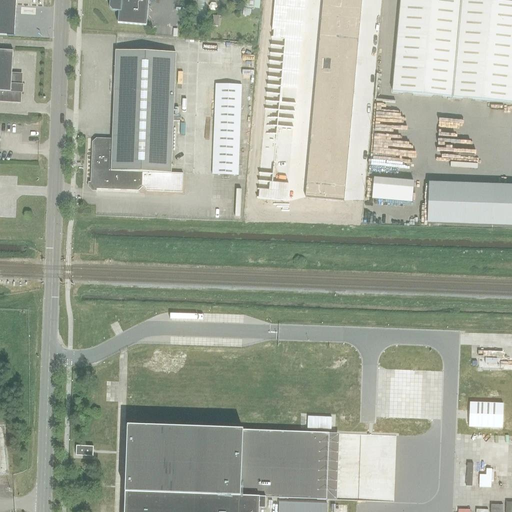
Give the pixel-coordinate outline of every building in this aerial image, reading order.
[(119,12),(118,24),(146,26),(148,0),(114,0),(115,1),(110,1),(109,8),(112,12),(119,12)] [(243,0),(243,8),(259,9),(259,0),(243,0)] [(400,0),(393,92),(452,98),(452,99),(453,98),(511,103),(511,101),(511,2),(480,0),(400,0)] [(272,2),(271,10),(286,11),(287,3),(272,2)] [(287,3),(286,11),(301,12),(302,4),(287,3)] [(340,15),(341,4),(322,3),(321,13),(340,15)] [(16,6),(0,4),(0,35),(14,36),(16,6)] [(359,16),(360,6),(341,4),(340,15),(359,16)] [(271,10),(270,18),(286,19),(286,11),(271,10)] [(286,11),(286,19),(301,20),(301,12),(286,11)] [(339,25),(340,15),(321,13),(320,23),(339,25)] [(358,26),(359,16),(340,15),(339,25),(358,26)] [(270,18),(270,25),(285,27),(286,19),(270,18)] [(286,19),(285,27),(300,28),(301,20),(286,19)] [(338,35),(339,25),(320,23),(319,33),(338,35)] [(270,25),(269,33),(284,35),(285,27),(270,25)] [(357,37),(358,26),(339,25),(338,35),(357,37)] [(285,27),(284,35),(299,36),(300,28),(285,27)] [(269,33),(268,41),(283,42),(284,35),(269,33)] [(337,45),(338,35),(319,33),(318,44),(337,45)] [(284,35),(283,42),(299,44),(299,36),(284,35)] [(356,47),(357,37),(338,35),(337,45),(356,47)] [(268,41),(268,49),(283,50),(283,42),(268,41)] [(283,42),(283,50),(298,52),(299,44),(283,42)] [(336,55),(337,45),(318,44),(317,54),(336,55)] [(356,57),(356,47),(337,45),(336,55),(356,57)] [(268,49),(267,57),(282,58),(283,50),(268,49)] [(0,101),(20,103),(22,75),(12,74),(13,51),(0,50),(0,101)] [(283,50),(282,58),(297,59),(298,52),(283,50)] [(183,173),(171,173),(176,53),(115,51),(112,139),(96,139),(92,143),(90,183),(88,183),(91,183),(91,185),(94,189),(96,190),(96,192),(97,192),(97,190),(138,191),(143,187),(147,192),(183,193),(183,173)] [(336,66),(336,55),(317,54),(316,64),(336,66)] [(355,67),(356,57),(336,55),(336,66),(355,67)] [(267,57),(266,65),(281,66),(282,58),(267,57)] [(282,58),(281,66),(297,67),(297,59),(282,58)] [(335,76),(336,66),(316,64),(316,74),(335,76)] [(266,65),(266,72),(281,74),(281,66),(266,65)] [(281,66),(281,74),(296,75),(297,67),(281,66)] [(354,78),(355,67),(336,66),(335,76),(354,78)] [(266,72),(265,80),(280,82),(281,74),(266,72)] [(281,74),(280,82),(295,83),(296,75),(281,74)] [(334,86),(335,76),(316,74),(315,84),(334,86)] [(353,88),(354,78),(335,76),(334,86),(353,88)] [(265,80),(264,88),(279,89),(280,82),(265,80)] [(280,82),(279,89),(295,91),(295,83),(280,82)] [(216,84),(213,175),(238,176),(242,85),(216,84)] [(333,96),(334,86),(315,84),(314,95),(333,96)] [(352,98),(353,88),(334,86),(333,96),(352,98)] [(264,88),(264,96),(279,97),(279,89),(264,88)] [(279,89),(279,97),(294,99),(295,91),(279,89)] [(332,107),(333,96),(314,95),(313,105),(332,107)] [(264,96),(263,104),(278,105),(279,97),(264,96)] [(351,108),(352,98),(333,96),(332,107),(351,108)] [(279,97),(278,105),(293,106),(294,99),(279,97)] [(263,104),(262,112),(277,113),(278,105),(263,104)] [(278,105),(277,113),(293,114),(293,106),(278,105)] [(331,117),(332,107),(313,105),(312,115),(331,117)] [(350,118),(351,108),(332,107),(331,117),(350,118)] [(262,112),(261,120),(277,121),(277,113),(262,112)] [(277,113),(277,121),(292,122),(293,114),(277,113)] [(330,127),(331,117),(312,115),(311,125),(330,127)] [(349,129),(350,118),(331,117),(330,127),(349,129)] [(261,120),(261,127),(276,129),(277,121),(261,120)] [(277,121),(276,129),(291,130),(292,122),(277,121)] [(329,137),(330,127),(311,125),(310,136),(329,137)] [(261,127),(260,135),(275,137),(276,129),(261,127)] [(349,139),(349,129),(330,127),(329,137),(349,139)] [(276,129),(275,137),(291,138),(291,130),(276,129)] [(469,135),(441,133),(440,145),(468,147),(469,135)] [(260,135),(259,143),(275,144),(275,137),(260,135)] [(329,147),(329,137),(310,136),(309,146),(329,147)] [(275,137),(275,144),(290,146),(291,138),(275,137)] [(348,149),(349,139),(329,137),(329,147),(348,149)] [(259,143),(259,151),(274,152),(275,144),(259,143)] [(275,144),(274,152),(289,154),(290,146),(275,144)] [(328,158),(329,147),(309,146),(308,156),(328,158)] [(347,159),(348,149),(329,147),(328,158),(347,159)] [(259,151),(258,159),(273,160),(274,152),(259,151)] [(274,152),(273,160),(289,161),(289,154),(274,152)] [(327,168),(328,158),(308,156),(308,166),(327,168)] [(346,170),(347,159),(328,158),(327,168),(346,170)] [(258,159),(257,167),(273,168),(273,160),(258,159)] [(273,160),(273,168),(288,169),(289,161),(273,160)] [(326,178),(327,168),(308,166),(307,176),(326,178)] [(257,167),(257,174),(272,176),(273,168),(257,167)] [(273,168),(272,176),(287,177),(288,169),(273,168)] [(345,180),(346,170),(327,168),(326,178),(345,180)] [(257,174),(256,182),(271,184),(272,176),(257,174)] [(272,176),(271,184),(286,185),(287,177),(272,176)] [(325,188),(326,178),(307,176),(306,187),(325,188)] [(344,190),(345,180),(326,178),(325,188),(344,190)] [(415,201),(416,180),(375,178),(375,199),(415,201)] [(256,182),(255,190),(271,191),(271,184),(256,182)] [(511,184),(431,182),(429,223),(511,226),(511,184)] [(271,184),(271,191),(286,193),(286,185),(271,184)] [(324,199),(325,188),(306,187),(305,198),(324,199)] [(343,201),(344,190),(325,188),(324,199),(343,201)] [(255,190),(255,199),(270,200),(271,191),(255,190)] [(271,191),(270,200),(285,201),(286,193),(271,191)] [(249,210),(249,222),(258,222),(258,210),(249,210)] [(258,210),(258,222),(266,223),(266,211),(258,210)] [(266,211),(266,223),(275,223),(275,211),(266,211)] [(275,211),(275,223),(283,223),(283,211),(275,211)] [(283,211),(283,223),(292,223),(292,211),(283,211)] [(292,211),(292,223),(300,224),(300,212),(292,211)] [(300,212),(300,224),(309,224),(309,212),(300,212)] [(309,212),(309,224),(317,224),(317,212),(309,212)] [(317,212),(317,224),(326,224),(326,212),(317,212)] [(326,212),(326,224),(334,225),(334,213),(326,212)] [(334,213),(334,225),(343,225),(343,213),(334,213)] [(343,213),(343,225),(351,225),(351,213),(343,213)] [(351,213),(351,225),(360,226),(360,214),(351,213)] [(470,403),(469,427),(502,429),(503,404),(470,403)] [(88,427),(89,417),(71,417),(71,427),(88,427)] [(328,511),(329,502),(281,501),(280,511),(328,511)]
